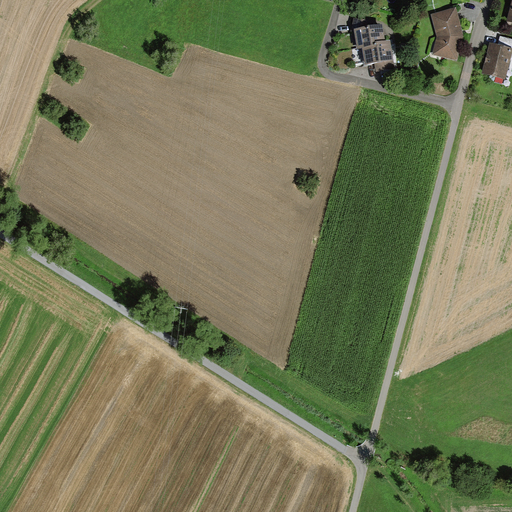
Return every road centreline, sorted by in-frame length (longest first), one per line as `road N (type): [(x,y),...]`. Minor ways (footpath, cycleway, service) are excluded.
road 1 (residential): [(363,461),(0,232)]
road 2 (track): [(454,120),(350,511)]
road 3 (residential): [(489,0),(454,120)]
